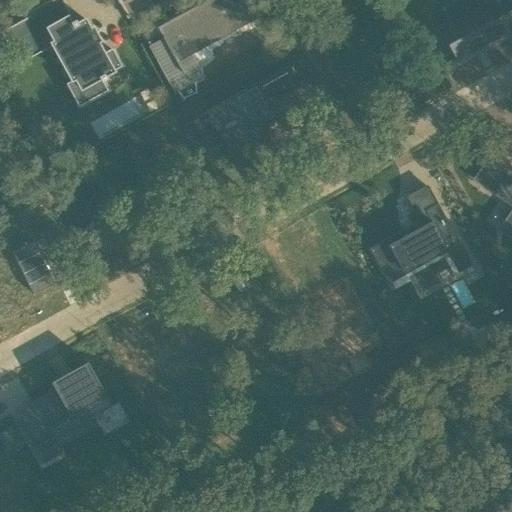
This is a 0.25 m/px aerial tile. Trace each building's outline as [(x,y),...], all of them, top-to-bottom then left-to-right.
[(28,19),(4,32),(12,45),(35,32),(45,50),(50,47),(52,49),(56,55),(55,55),(57,58),(58,58),(61,64),(60,64),(63,69),(64,69),(69,78),(68,78),(71,83),(66,86),(67,88),(68,87),(71,92),(70,92),(71,94),(74,98),(73,99),(74,101),(75,100),(78,105),(77,105),(78,107),(80,106),(79,105),(86,102),(86,103),(98,96),(97,95),(104,92),(106,91),(99,81),(101,80),(103,83),(107,80),(106,77),(113,73),(112,71),(119,67),(110,51),(103,55),(97,44),(99,43),(98,41),(97,41),(92,32),(93,32),(92,29),(89,31),(84,21),(76,26),(74,23),(72,24),(58,0),(52,0),(26,15),(28,19)] [(257,15),(248,0),(211,0),(184,16),(187,21),(171,30),(168,25),(157,31),(175,62),(257,15)] [(482,54),(488,50),(490,54),(491,53),(490,51),(500,45),(499,45),(508,40),(500,27),(511,19),(511,3),(510,0),(485,0),(483,0),(491,14),(451,37),(466,64),(474,59),(475,60),(481,56),(483,58),(484,58),(482,54)] [(288,68),(192,122),(210,153),(225,144),(231,155),(266,135),(263,129),(278,120),(270,105),(299,88),(288,68)] [(473,176),(472,177),(473,179),(495,194),(510,173),(491,159),(477,179),(474,177),(473,176)] [(76,230),(110,254),(126,231),(92,207),(76,230)] [(399,236),(368,252),(382,278),(398,269),(401,275),(441,253),(446,262),(460,254),(434,207),(421,214),(428,227),(421,231),(402,241),(399,236)] [(511,222),(509,219),(491,238),(511,258),(511,222)] [(45,234),(24,246),(48,289),(69,277),(45,234)] [(311,349),(306,353),(320,377),(375,345),(361,321),(357,324),(340,295),(317,309),(327,325),(316,331),(323,343),(317,346),(316,344),(310,348),(311,349)] [(37,409),(35,406),(14,418),(33,452),(53,441),(55,446),(93,424),(90,420),(109,409),(85,366),(65,378),(71,389),(37,409)] [(345,411),(331,419),(347,447),(361,439),(345,411)] [(0,511),(9,511),(0,495),(0,511)]
